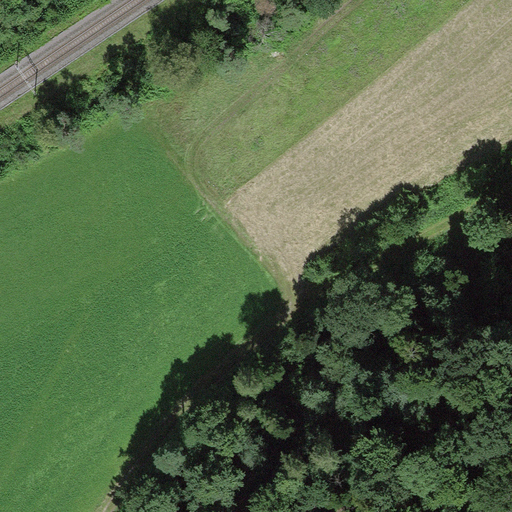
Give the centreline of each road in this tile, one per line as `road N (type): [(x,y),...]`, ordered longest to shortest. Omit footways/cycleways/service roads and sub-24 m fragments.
road 1 (track): [(108,511),(212,379),(323,305),(511,226)]
road 2 (track): [(511,410),(465,419),(348,511)]
